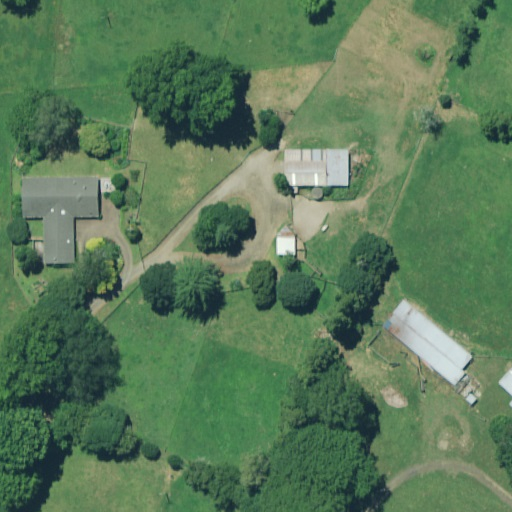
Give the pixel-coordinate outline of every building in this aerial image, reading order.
[(354,150),(290,149),(289,185),(353,187),(354,150)] [(105,217),(105,177),(26,177),(26,217),(49,218),(49,264),(79,264),(79,217),(105,217)] [(302,237),(282,236),(281,255),(301,256),(302,237)] [(477,357),(408,301),(387,327),(459,386),(469,373),(466,371),(477,357)] [(511,374),(503,384),(511,392),(511,374)]
